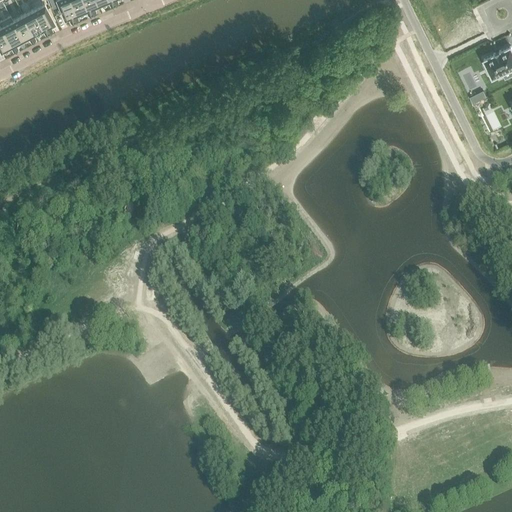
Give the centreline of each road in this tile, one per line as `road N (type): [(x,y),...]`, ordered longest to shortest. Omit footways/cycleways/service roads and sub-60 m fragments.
road 1 (residential): [(511,158),(491,161),(476,149),(404,0)]
road 2 (residential): [(148,6),(0,74)]
